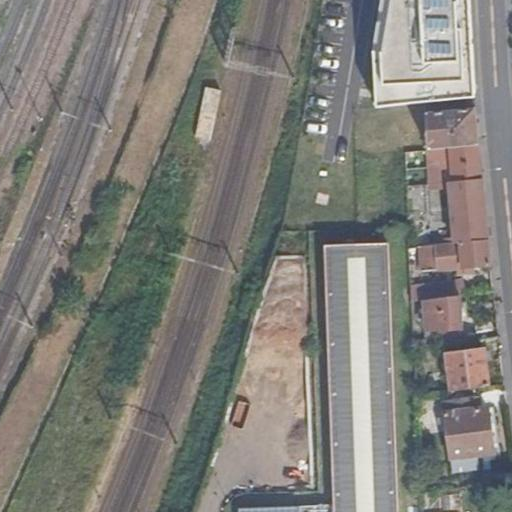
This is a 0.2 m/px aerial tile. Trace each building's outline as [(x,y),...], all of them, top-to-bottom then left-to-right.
[(431,86),(462,86),(462,0),(382,0),(373,54),(377,87),(431,86)] [(425,115),(427,151),(449,150),(478,148),(474,109),(425,115)] [(455,244),(487,240),(478,148),(449,150),(450,157),(439,158),(441,178),(452,178),(453,185),(448,185),(455,244)] [(429,186),(432,247),(441,246),(440,204),(437,203),(436,186),(429,186)] [(432,247),(420,249),(423,273),(490,266),(487,240),(455,244),(441,246),(432,247)] [(392,511),(383,243),(321,246),(327,503),(231,507),(230,511),(392,511)] [(429,288),(430,301),(457,297),(466,296),(465,283),(429,288)] [(428,349),(461,344),(457,297),(430,301),(423,301),(428,349)] [(453,393),(489,388),(484,350),(448,356),(452,386),(453,393)] [(440,395),(453,393),(452,386),(439,388),(440,395)] [(445,415),(452,473),(478,469),(477,456),(493,454),(487,409),(445,415)]
